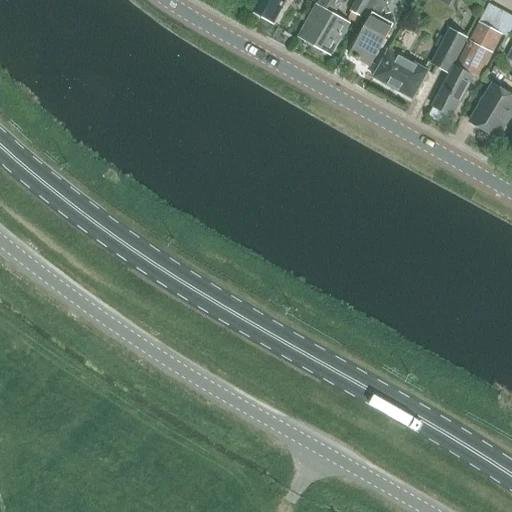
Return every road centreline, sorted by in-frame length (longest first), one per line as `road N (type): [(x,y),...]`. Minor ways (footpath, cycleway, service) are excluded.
road 1 (primary): [(511,475),(166,274),(0,147)]
road 2 (unclassified): [(423,511),(92,318),(0,247)]
road 3 (tertiary): [(511,197),(162,0)]
